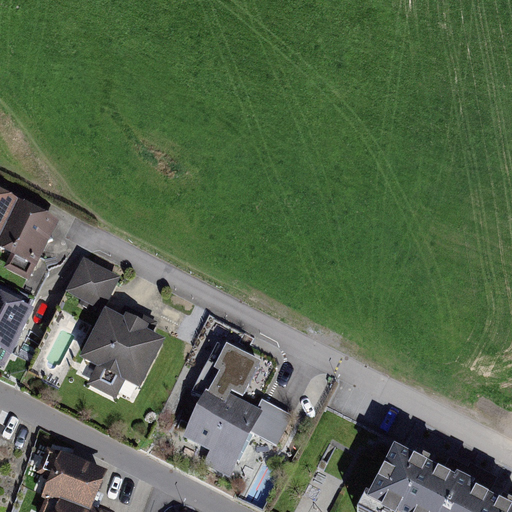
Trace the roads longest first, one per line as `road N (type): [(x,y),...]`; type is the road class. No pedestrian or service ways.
road 1 (residential): [(511,459),(72,231)]
road 2 (residential): [(221,511),(0,402)]
